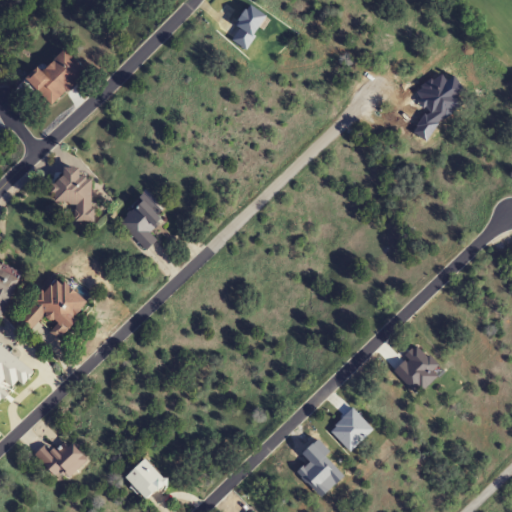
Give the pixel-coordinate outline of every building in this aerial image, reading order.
[(28,80),(50,106),(87,73),(64,48),(28,80)] [(82,168),(57,168),(57,203),(75,203),(75,221),(92,222),(93,177),(81,176),(82,168)] [(159,241),(152,234),(165,221),(142,198),(117,222),(147,252),(159,241)] [(0,315),(3,317),(22,272),(0,262),(0,315)] [(89,303),(60,275),(16,320),(29,333),(45,316),(55,326),(50,332),(60,342),(79,322),(75,318),(89,303)] [(48,445),(35,455),(59,484),(88,460),(73,442),(57,456),(48,445)] [(148,502),(169,482),(146,459),(125,479),(148,502)]
